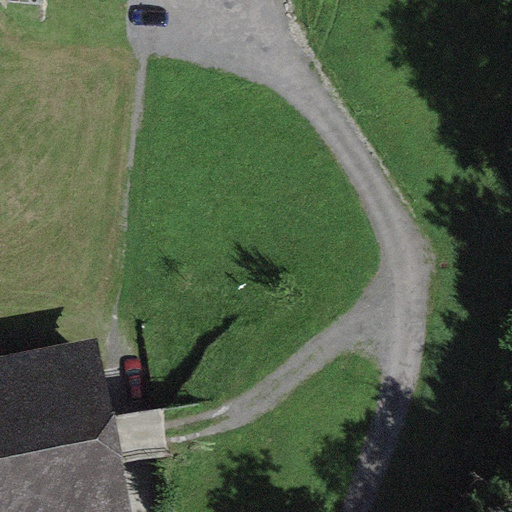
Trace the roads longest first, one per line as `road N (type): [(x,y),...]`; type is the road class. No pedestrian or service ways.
road 1 (track): [(356,511),(403,355),(405,241),(238,0)]
road 2 (track): [(405,241),(351,319),(245,408),(140,429)]
